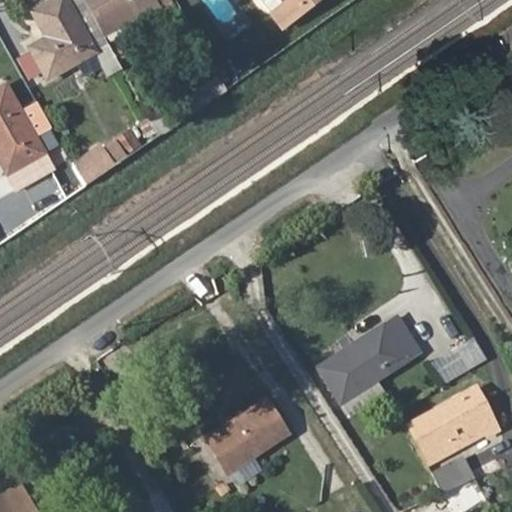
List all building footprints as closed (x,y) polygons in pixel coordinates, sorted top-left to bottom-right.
[(42,78),(104,44),(97,30),(88,14),(79,0),(48,0),(29,11),(43,37),(25,48),(42,78)] [(79,0),(88,14),(111,0),(114,0),(123,14),(147,0),(79,0)] [(111,0),(88,14),(97,30),(123,14),(114,0),(111,0)] [(276,0),(257,0),(268,15),(281,5),(276,0)] [(276,0),(281,5),(268,15),(267,15),(278,29),(317,0),(276,0)] [(253,61),(243,47),(227,58),(238,73),(253,61)] [(0,86),(0,170),(1,173),(38,153),(1,86),(0,86)] [(129,128),(104,146),(117,163),(142,145),(129,128)] [(86,187),(116,166),(100,144),(70,165),(86,187)] [(398,332),(392,322),(379,330),(386,341),(398,332)] [(413,356),(398,332),(386,341),(379,330),(314,372),(336,406),(413,356)] [(441,384),(485,360),(473,337),(428,361),(441,384)] [(495,424),(475,388),(406,426),(425,462),(495,424)] [(271,398),(291,431),(306,422),(286,389),(271,398)] [(268,400),(205,440),(227,475),(291,436),(268,400)] [(474,478),(462,454),(452,459),(465,482),(474,478)] [(452,459),(429,471),(440,493),(465,482),(452,459)] [(0,496),(0,511),(51,511),(31,480),(18,490),(16,487),(0,496)]
